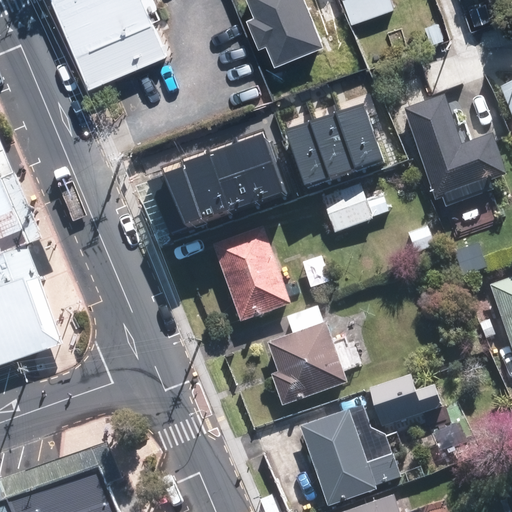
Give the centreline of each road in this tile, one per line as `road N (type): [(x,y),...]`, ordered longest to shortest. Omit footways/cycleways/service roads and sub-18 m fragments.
road 1 (secondary): [(3,2),(156,367)]
road 2 (residential): [(0,422),(156,367)]
road 3 (secondary): [(156,367),(218,511)]
